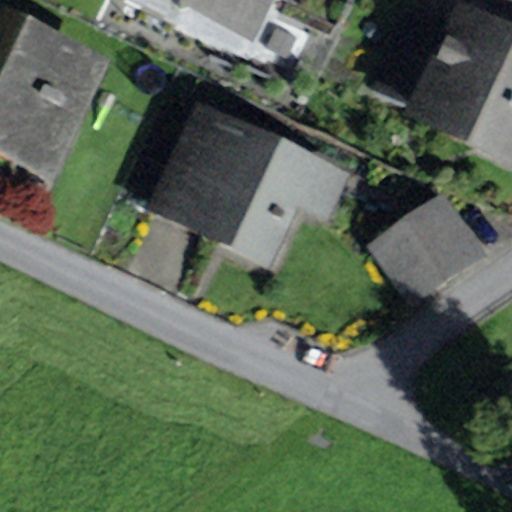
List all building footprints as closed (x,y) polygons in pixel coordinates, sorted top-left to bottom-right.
[(209,0),(229,0),(240,5),(259,4),(261,0),(174,0),(178,13),(195,6),(209,0)] [(209,0),(195,6),(247,31),(259,4),(240,5),(229,0),(209,0)] [(511,24),(474,7),(465,26),(511,48),(511,24)] [(511,48),(465,26),(461,24),(453,42),(412,23),(379,91),(420,110),(418,115),(511,159),(511,48)] [(0,137),(2,139),(0,142),(0,152),(46,175),(96,71),(0,25),(0,137)] [(265,261),(293,201),(323,215),(337,185),(198,120),(156,209),(159,211),(163,203),(206,223),(202,231),(265,261)] [(202,231),(206,223),(163,203),(159,211),(157,215),(200,236),(202,231)] [(377,250),(411,300),(474,257),(440,207),(377,250)]
